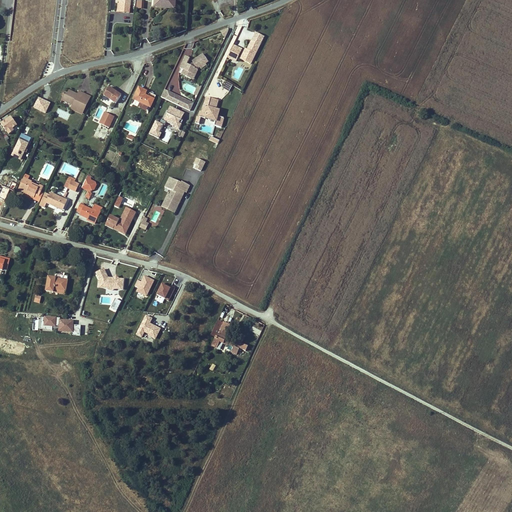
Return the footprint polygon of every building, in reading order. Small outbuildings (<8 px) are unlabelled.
[(130,5),(130,0),(121,0),(121,4),(119,4),(118,4),(117,12),(124,12),(125,5),(130,5)] [(144,9),(144,1),(136,0),(136,8),(144,9)] [(250,64),(260,44),(252,40),(248,50),(247,52),(245,51),(241,59),(250,64)] [(233,56),(238,48),(233,45),(227,57),(230,58),(231,55),(233,56)] [(236,61),(242,49),(238,48),(233,56),(231,55),(230,58),(236,61)] [(197,71),(197,69),(200,67),(201,69),(206,65),(205,64),(208,62),(203,54),(193,61),(194,63),(194,64),(191,66),(190,66),(187,64),(190,58),(185,56),(180,68),(184,70),(187,71),(185,76),(191,79),(193,74),(195,75),(197,71)] [(116,104),(121,96),(109,87),(104,95),(116,104)] [(150,107),(154,100),(145,95),(147,91),(139,87),(133,99),(140,103),(148,107),(150,107)] [(194,104),(164,90),(161,97),(190,111),(194,104)] [(86,107),(85,106),(86,104),(80,101),(83,93),(79,91),(78,95),(76,98),(74,97),(75,94),(69,91),(68,94),(64,93),(62,97),(63,97),(62,101),(70,104),(71,101),(74,102),(73,106),(72,107),(76,109),(75,110),(79,112),(80,110),(83,112),(86,107)] [(86,107),(91,97),(83,93),(80,101),(86,104),(85,106),(86,107)] [(214,126),(222,128),(224,118),(218,116),(220,109),(216,108),(219,99),(205,96),(200,116),(216,121),(214,126)] [(146,111),(148,107),(140,103),(138,107),(146,111)] [(182,113),(168,106),(163,121),(160,119),(158,123),(155,121),(149,135),(158,139),(160,134),(157,133),(161,124),(164,125),(166,121),(173,125),(172,127),(178,129),(180,123),(177,122),(182,113)] [(109,128),(114,117),(105,112),(100,124),(109,128)] [(25,149),(31,138),(22,134),(19,140),(20,140),(12,156),(21,160),(24,151),(25,149)] [(210,136),(209,140),(218,144),(220,140),(210,136)] [(204,162),(196,158),(193,163),(196,165),(194,168),(200,171),(204,162)] [(89,191),(92,185),(95,187),(96,185),(95,182),(91,181),(91,179),(91,178),(88,176),(82,188),(89,191)] [(76,192),(79,184),(74,182),(76,180),(70,177),(69,180),(71,181),(68,188),(76,192)] [(41,193),(42,190),(43,190),(44,188),(43,187),(39,185),(39,186),(31,183),(32,182),(28,180),(23,178),(19,188),(26,191),(26,190),(28,191),(26,194),(34,198),(35,195),(39,197),(41,193)] [(177,208),(181,200),(178,199),(182,191),(185,192),(186,193),(190,186),(182,182),(181,183),(181,184),(179,184),(180,182),(170,178),(165,188),(172,191),(170,195),(168,194),(164,202),(177,208)] [(39,202),(43,194),(41,193),(39,197),(35,195),(34,198),(34,199),(39,202)] [(64,209),(68,201),(51,193),(50,195),(45,193),(39,205),(44,208),(47,203),(55,207),(55,206),(64,209)] [(177,208),(164,202),(162,207),(175,213),(177,208)] [(95,224),(102,208),(95,205),(93,209),(96,210),(95,212),(84,206),(80,205),(78,210),(82,211),(81,213),(80,215),(87,218),(87,217),(88,218),(88,219),(87,220),(95,224)] [(121,221),(111,217),(106,226),(126,235),(136,214),(126,209),(121,221)] [(145,230),(148,224),(145,223),(143,222),(140,227),(145,230)] [(20,255),(22,249),(16,247),(14,253),(20,255)] [(8,269),(10,259),(6,258),(5,261),(0,259),(0,269),(3,271),(3,268),(8,269)] [(123,290),(124,278),(106,276),(106,270),(98,270),(96,288),(123,290)] [(144,275),(141,282),(137,280),(134,286),(138,288),(136,291),(146,297),(155,280),(144,275)] [(66,291),(68,281),(63,280),(63,281),(61,281),(61,279),(48,277),(46,291),(53,292),(54,289),(66,291)] [(162,303),(164,299),(169,301),(175,289),(161,282),(154,299),(162,303)] [(110,310),(116,312),(121,301),(115,298),(110,310)] [(41,317),(40,329),(52,330),(52,326),(58,326),(58,333),(80,334),(81,325),(74,324),(74,319),(41,317)] [(227,336),(228,333),(227,332),(230,325),(224,322),(223,323),(218,321),(211,335),(216,337),(212,345),(217,347),(219,342),(223,344),(225,340),(228,342),(228,344),(228,345),(234,347),(232,351),(237,354),(239,348),(246,351),(248,347),(242,344),(245,336),(240,334),(237,342),(230,339),(226,337),(227,336)]
